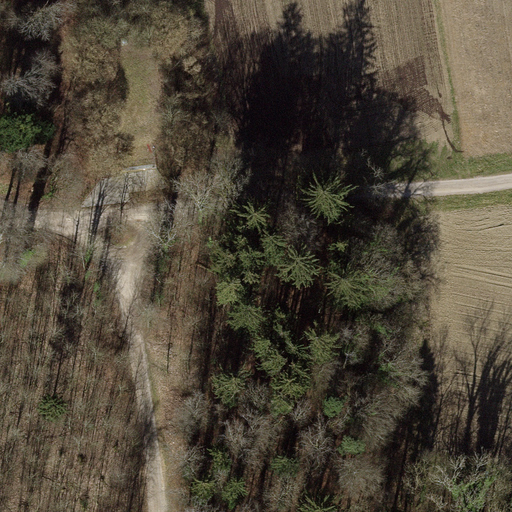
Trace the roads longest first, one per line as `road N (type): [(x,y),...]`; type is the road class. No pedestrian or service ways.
road 1 (track): [(511,179),(66,219)]
road 2 (track): [(124,277),(158,511)]
